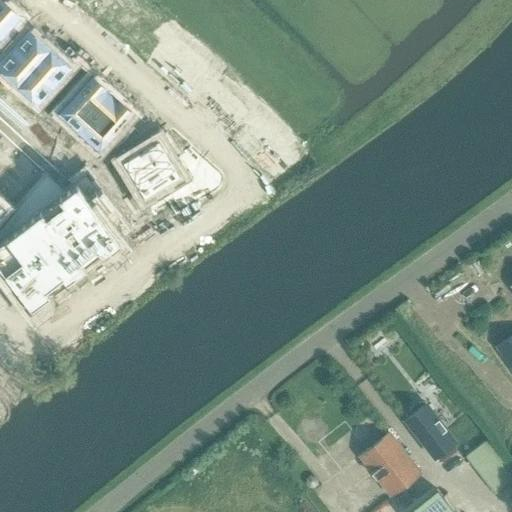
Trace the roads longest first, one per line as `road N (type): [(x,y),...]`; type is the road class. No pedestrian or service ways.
road 1 (residential): [(48,0),(239,173),(230,193),(41,323),(26,331),(0,307)]
road 2 (residential): [(105,511),(511,202)]
